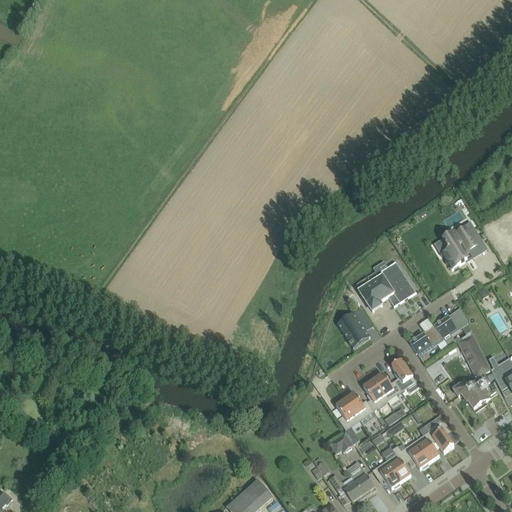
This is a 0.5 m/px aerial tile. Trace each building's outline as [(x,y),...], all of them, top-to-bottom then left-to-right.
[(448,251),(442,255),(443,258),(452,272),(466,263),(468,262),(464,256),(483,244),(473,228),(467,231),(466,228),(457,233),(462,242),(459,243),(454,235),(444,242),(447,247),(446,248),(448,251)] [(365,281),(358,286),(361,292),(359,293),(371,310),(388,299),(394,308),(394,309),(416,295),(416,294),(396,264),(377,276),(378,277),(381,275),(383,278),(369,287),(365,281)] [(483,301),(489,297),(485,289),(478,293),(483,301)] [(435,328),(443,341),(449,349),(456,344),(451,336),(468,325),(460,310),(435,328)] [(370,339),(365,332),(372,327),(373,329),(360,311),(360,312),(350,319),(351,321),(345,325),(350,333),(345,337),(354,351),(354,350),(370,339)] [(443,341),(435,328),(410,345),(424,366),(431,361),(426,353),(443,341)] [(484,375),(490,372),(473,337),(458,344),(476,379),(478,383),(469,390),(466,386),(465,384),(457,390),(454,392),(459,399),(461,397),(467,406),(469,404),(476,415),(477,414),(475,411),(485,404),(487,407),(493,403),(482,388),(490,384),(484,375)] [(494,359),(489,362),(494,371),(491,372),(501,392),(502,391),(501,389),(507,385),(511,393),(511,364),(509,360),(498,367),(494,359)] [(402,362),(392,369),(400,380),(395,383),(402,394),(417,384),(402,362)] [(383,376),(373,382),(388,405),(389,404),(388,403),(402,394),(395,383),(390,386),(383,376)] [(366,387),(364,389),(371,399),(366,403),(374,414),(379,410),(379,411),(388,405),(388,404),(384,399),(373,382),(371,384),(370,383),(365,386),(366,387)] [(374,414),(366,403),(362,406),(355,395),(345,402),(360,423),(374,414)] [(360,423),(345,402),(336,408),(344,419),(339,422),(346,433),(360,423)] [(402,410),(385,421),(389,427),(406,416),(402,410)] [(417,415),(414,417),(419,425),(422,422),(417,415)] [(434,431),(429,434),(436,445),(437,444),(444,455),(454,448),(447,438),(452,434),(445,423),(434,431)] [(429,434),(415,444),(429,465),(440,458),(432,448),(436,445),(429,434)] [(344,456),(354,448),(353,447),(349,440),(345,435),(329,446),(337,457),(342,453),(344,456)] [(356,436),(349,440),(353,447),(360,442),(356,436)] [(379,438),(373,442),(377,448),(383,444),(379,438)] [(415,444),(401,454),(408,464),(413,461),(420,472),(423,470),(423,471),(429,467),(428,466),(429,465),(415,444)] [(408,464),(401,454),(397,449),(392,452),(395,457),(387,463),(401,485),(411,478),(404,467),(408,464)] [(324,464),(323,464),(320,460),(314,464),(318,469),(324,478),(324,479),(331,474),(324,464)] [(383,466),(373,473),(380,484),(385,480),(392,491),(394,489),(395,491),(401,487),(400,485),(401,485),(387,463),(383,466)] [(318,482),(324,478),(318,469),(312,473),(318,482)] [(367,477),(362,471),(358,474),(351,478),(356,485),(366,499),(372,495),(370,493),(375,489),(369,481),(367,477)] [(342,484),(340,483),(336,477),(330,481),(340,496),(344,493),(351,503),(352,505),(357,501),(359,503),(366,499),(356,485),(349,489),(342,484)] [(248,493),(259,509),(272,499),(258,483),(248,493)] [(0,511),(3,511),(2,510),(6,506),(7,508),(12,501),(3,494),(0,497),(0,511)]
